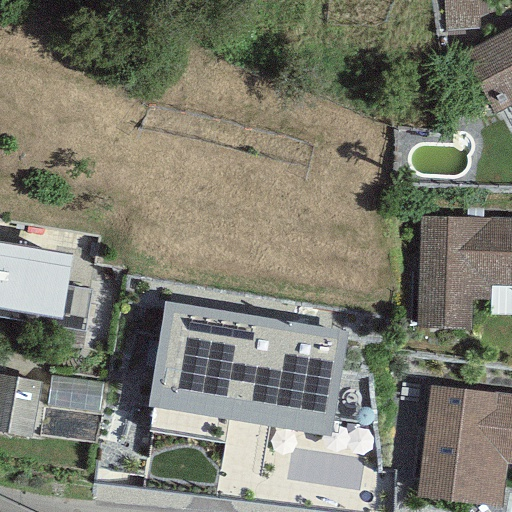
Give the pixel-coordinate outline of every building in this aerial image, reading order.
[(511,27),(462,52),(494,113),(511,103),(511,27)] [(511,219),(420,215),(415,325),(470,327),(471,296),(488,297),(489,285),(511,286),(511,219)] [(70,252),(0,240),(0,316),(83,332),(89,289),(65,285),(70,252)] [(153,421),(343,444),(357,328),(168,304),(153,421)] [(39,381),(0,374),(0,429),(29,435),(39,381)] [(511,394),(429,383),(414,494),(498,505),(504,463),(511,464),(511,394)]
